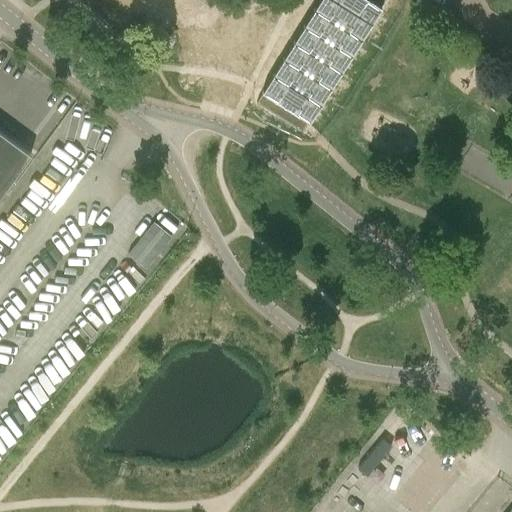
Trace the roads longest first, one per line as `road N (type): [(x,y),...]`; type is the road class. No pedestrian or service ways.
road 1 (tertiary): [(118,105),(176,160),(252,295),(336,362),(461,381)]
road 2 (tertiary): [(461,381),(439,356),(418,295),(391,257),(227,132),(118,105)]
road 3 (tertiary): [(118,105),(0,12)]
